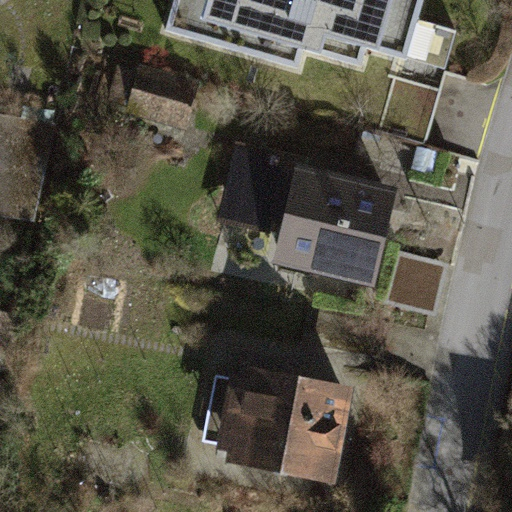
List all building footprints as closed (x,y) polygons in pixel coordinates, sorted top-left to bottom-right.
[(423,77),(447,0),(197,0),(183,46),(319,87),(324,70),(381,87),(388,66),(423,77)] [(205,119),(170,111),(163,139),(198,147),(205,119)] [(0,126),(0,209),(45,217),(59,137),(0,126)] [(321,187),(324,174),(248,158),(232,232),(307,248),(298,288),(392,308),(414,207),(321,187)] [(348,459),(358,355),(236,343),(226,446),(348,459)]
